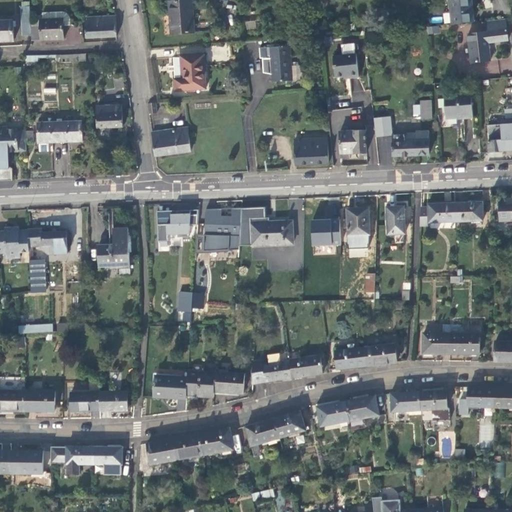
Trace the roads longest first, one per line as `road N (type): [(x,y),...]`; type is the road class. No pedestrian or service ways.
road 1 (residential): [(0,430),(137,429),(410,375),(511,374)]
road 2 (tertiary): [(511,173),(150,187)]
road 3 (tertiary): [(150,187),(0,193)]
road 4 (residential): [(132,43),(150,187)]
road 5 (residential): [(132,43),(0,50)]
